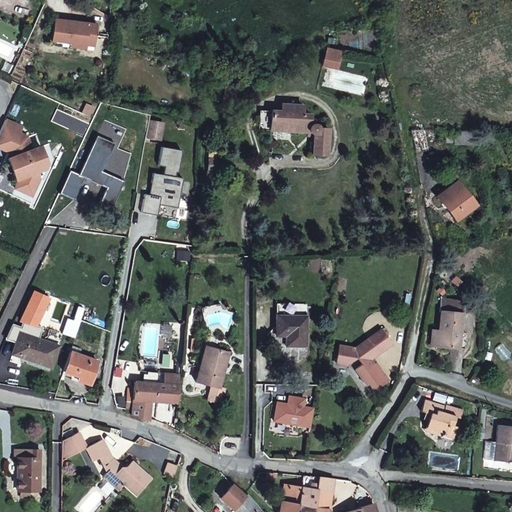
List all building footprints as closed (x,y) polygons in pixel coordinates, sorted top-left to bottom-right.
[(96,37),(97,26),(55,21),(53,42),(64,43),(64,40),(68,40),(72,44),(87,46),(88,36),(96,37)] [(95,47),(96,37),(88,36),(87,46),(95,47)] [(335,68),(338,51),(326,48),(322,65),(335,68)] [(316,138),(317,158),(332,157),(331,131),(321,131),(320,125),(316,126),(315,119),(310,116),(303,117),(302,109),(281,110),(281,116),(271,117),(271,135),(308,134),(316,138)] [(19,184),(21,183),(22,184),(18,193),(35,200),(43,182),(40,176),(48,173),(50,168),(44,150),(35,154),(30,141),(22,137),(25,131),(8,124),(0,142),(0,151),(13,157),(15,162),(11,163),(19,184)] [(463,223),(482,206),(463,184),(444,200),(463,223)] [(444,334),(444,349),(466,349),(467,303),(446,302),(444,334)] [(277,329),(287,329),(287,344),(306,344),(307,314),(277,314),(277,329)] [(380,353),(392,345),(382,330),(369,338),(380,353)] [(40,340),(19,334),(14,352),(33,358),(40,340)] [(369,360),(380,353),(369,338),(356,347),(340,344),(337,362),(348,363),(357,358),(361,364),(355,368),(366,384),(368,383),(372,388),(386,378),(374,361),(371,363),(369,360)] [(53,366),(59,346),(40,340),(33,358),(35,358),(35,360),(53,366)] [(203,346),(199,364),(203,365),(208,347),(203,346)] [(227,352),(208,347),(203,365),(199,364),(195,381),(211,385),(207,398),(223,402),(227,385),(220,383),(227,352)] [(80,378),(91,382),(99,358),(73,350),(73,351),(72,352),(71,351),(66,369),(80,374),(80,378)] [(135,369),(135,383),(162,385),(163,370),(135,369)] [(162,385),(135,383),(135,386),(129,385),(127,407),(133,408),(132,414),(149,419),(152,398),(178,400),(181,371),(163,370),(162,385)] [(425,428),(442,433),(441,437),(453,440),(457,426),(451,424),(453,416),(459,418),(461,411),(449,407),(447,414),(440,412),(441,408),(423,403),(419,416),(428,419),(425,428)] [(496,460),(511,462),(511,426),(500,425),(496,460)] [(441,438),(441,437),(442,433),(425,428),(424,432),(441,438)] [(64,440),(63,460),(89,445),(80,430),(64,440)] [(102,454),(111,449),(112,449),(104,437),(89,445),(96,458),(102,454)] [(111,449),(102,454),(109,461),(115,456),(111,449)] [(20,494),(42,494),(43,452),(17,452),(17,460),(20,460),(20,494)] [(127,470),(122,469),(122,466),(115,456),(109,461),(113,465),(107,472),(123,486),(127,480),(140,492),(153,476),(134,459),(127,467),(127,470)] [(175,477),(178,465),(171,463),(166,475),(175,477)] [(297,500),(296,504),(316,507),(317,497),(318,474),(310,473),(309,476),(307,476),(306,483),(284,479),(281,497),(297,500)] [(317,497),(332,498),(335,475),(318,473),(318,474),(317,497)] [(247,490),(245,491),(233,482),(220,496),(238,511),(259,511),(263,511),(247,490)] [(281,497),(279,509),(278,511),(295,511),(296,504),(297,500),(281,497)] [(315,511),(330,511),(332,498),(317,497),(316,507),(315,511)] [(375,511),(374,502),(341,511),(375,511)]
